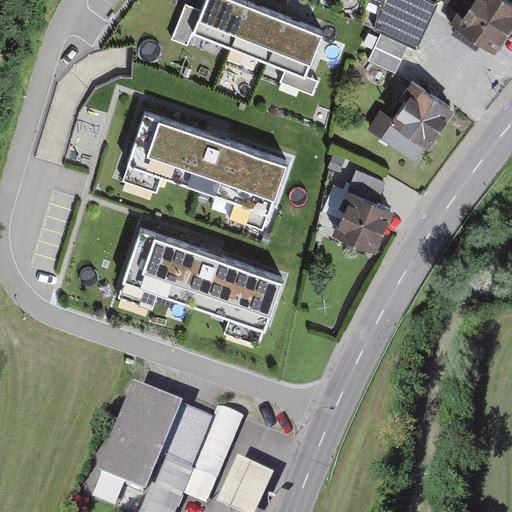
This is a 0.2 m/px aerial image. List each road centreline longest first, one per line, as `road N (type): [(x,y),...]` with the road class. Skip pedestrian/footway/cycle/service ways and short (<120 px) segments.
road 1 (residential): [(332,415),(43,314),(22,298),(0,249)]
road 2 (secondary): [(332,415),(427,237),(511,132)]
road 3 (residential): [(0,222),(60,28),(80,0)]
